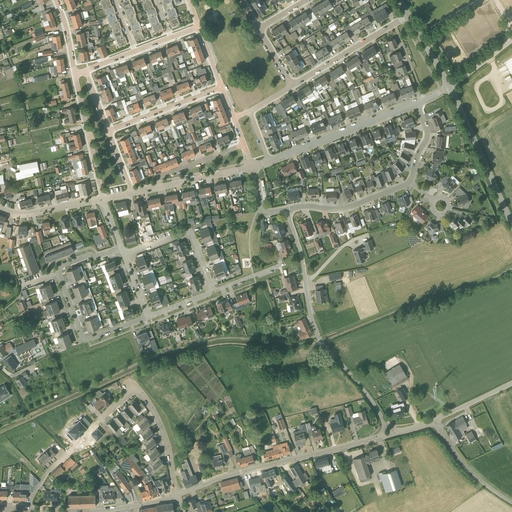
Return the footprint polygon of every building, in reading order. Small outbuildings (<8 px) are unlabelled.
[(76,4),(74,0),(67,3),(69,9),(80,5),(79,2),(76,4)] [(112,6),(109,0),(103,0),(101,1),(104,9),(112,6)] [(132,6),(129,0),(126,0),(121,2),(124,10),(133,6),(132,6)] [(145,10),(154,7),(150,0),(149,0),(142,3),(145,10)] [(164,9),(173,5),(171,1),(172,0),(171,0),(162,0),(163,3),(162,4),(164,9)] [(256,8),(264,3),(262,0),(255,0),(252,2),(254,5),(253,5),(255,8),(256,8)] [(327,9),(333,6),(329,0),(324,0),(322,2),(327,9)] [(370,14),(373,12),(369,6),(370,5),(368,1),(363,4),(365,6),(370,14)] [(23,10),(33,6),(31,2),(21,6),(23,10)] [(323,15),(322,13),(327,9),(322,2),(317,5),(323,15)] [(264,3),(256,8),(259,14),(268,8),(264,3)] [(116,13),(113,5),(112,6),(104,9),(107,16),(115,13),(116,13)] [(174,8),(173,5),(164,9),(165,11),(166,11),(169,17),(177,14),(175,7),(174,8)] [(318,25),(321,24),(318,19),(323,15),(317,5),(311,8),(316,16),(317,18),(314,19),(318,25)] [(136,14),(133,6),(124,10),(125,10),(128,17),(136,14)] [(157,14),(155,7),(154,7),(145,10),(145,11),(146,10),(149,17),(148,17),(148,18),(157,15),(157,14)] [(389,15),(385,8),(384,8),(379,11),(383,18),(389,15)] [(51,11),(50,9),(45,10),(40,12),(43,18),(44,21),(48,20),(54,18),(51,11)] [(71,15),(73,21),(84,17),(83,11),(71,15)] [(377,22),(383,18),(379,11),(373,15),(377,22)] [(305,23),(310,19),(306,12),(300,15),(305,23)] [(109,24),(118,21),(115,13),(107,16),(104,17),(106,25),(109,24)] [(138,22),(135,15),(136,14),(128,17),(127,18),(129,25),(139,21),(138,22)] [(171,27),(180,23),(177,16),(178,16),(177,14),(169,17),(169,19),(168,19),(171,27)] [(151,26),(159,22),(157,15),(148,18),(151,26)] [(299,26),(305,23),(300,15),(295,18),(299,26)] [(372,23),(367,16),(361,19),(366,26),(371,23),(372,23)] [(84,17),(73,21),(75,27),(86,24),(86,21),(82,22),(81,19),(85,18),(84,17)] [(56,25),(54,18),(48,20),(50,24),(45,26),(46,30),(51,28),(51,29),(56,27),(56,25)] [(294,30),(299,26),(295,18),(289,22),(294,30)] [(366,26),(361,19),(356,23),(360,30),(366,26)] [(122,28),(119,20),(118,21),(109,24),(110,25),(110,24),(113,31),(112,31),(112,32),(121,28),(122,28)] [(142,29),(139,21),(129,25),(130,25),(131,25),(133,32),(142,29)] [(163,30),(160,22),(160,23),(159,22),(151,26),(152,26),(155,33),(163,30)] [(356,23),(350,26),(346,25),(350,31),(352,29),(355,33),(360,30),(356,23)] [(282,35),(288,31),(283,24),(277,27),(282,35)] [(347,32),(350,31),(346,25),(344,27),(343,27),(344,29),(340,32),(339,32),(345,42),(350,38),(351,38),(347,32)] [(272,30),(278,42),(284,38),(282,35),(277,27),(272,30)] [(115,39),(123,36),(121,28),(112,32),(115,39)] [(135,40),(144,37),(141,30),(142,30),(142,29),(133,32),(133,33),(132,33),(135,40)] [(77,39),(89,37),(89,34),(89,31),(76,33),(77,39)] [(345,42),(339,32),(336,34),(338,36),(335,38),(333,34),(339,45),(345,42)] [(36,42),(46,38),(44,33),(36,36),(35,37),(36,42)] [(339,45),(333,34),(330,36),(332,40),(330,41),(329,40),(326,34),(323,36),(326,41),(330,47),(332,45),(334,48),(339,45)] [(54,36),(54,35),(50,35),(51,43),(51,42),(61,41),(60,35),(54,36)] [(127,43),(125,36),(124,36),(123,36),(115,39),(115,40),(116,40),(119,47),(127,43)] [(86,42),(85,38),(90,37),(89,37),(77,39),(79,46),(90,44),(90,41),(86,42)] [(199,43),(197,37),(186,41),(184,41),(183,38),(180,39),(183,48),(189,46),(191,45),(192,46),(199,43)] [(388,41),(390,46),(385,48),(387,53),(392,51),(391,48),(397,46),(394,38),(388,41)] [(52,50),(56,49),(56,48),(62,47),(61,41),(51,42),(51,43),(52,50)] [(330,47),(326,41),(321,44),(323,47),(320,49),(324,56),(330,53),(327,48),(330,47)] [(191,52),(194,51),(201,49),(199,43),(192,46),(191,45),(189,46),(191,52)] [(99,53),(101,58),(108,55),(104,44),(97,47),(99,53)] [(180,51),(177,44),(172,46),(176,57),(182,55),(183,58),(185,57),(185,55),(184,52),(183,50),(180,51)] [(373,59),(377,57),(374,53),(377,52),(373,45),(367,49),(373,58),(373,59)] [(174,70),(173,66),(170,59),(176,57),(172,46),(166,49),(169,58),(167,59),(172,71),(174,70)] [(81,59),(88,58),(88,54),(92,53),(91,47),(86,48),(86,50),(80,51),(81,59)] [(288,61),(296,56),(291,48),(285,51),(287,54),(285,55),(288,61)] [(201,49),(194,51),(196,57),(203,54),(201,49)] [(315,50),(313,51),(314,53),(318,60),(324,56),(320,49),(317,51),(316,49),(315,50)] [(373,58),(367,49),(362,52),(366,59),(368,58),(370,60),(373,58)] [(164,60),(163,58),(163,57),(161,51),(155,53),(158,60),(159,63),(165,61),(166,65),(169,72),(166,73),(169,72),(171,71),(172,71),(167,59),(164,60)] [(401,63),(399,59),(402,58),(400,51),(389,55),(393,65),(401,63)] [(149,64),(152,70),(154,69),(152,62),(158,60),(155,53),(149,55),(152,62),(149,63),(149,64)] [(191,68),(198,65),(198,63),(199,63),(205,60),(203,54),(196,57),(192,58),(194,64),(190,65),(191,68)] [(312,67),(316,64),(310,55),(307,56),(308,58),(307,59),(312,67)] [(362,69),(358,64),(361,62),(357,55),(351,59),(357,68),(359,71),(362,69)] [(36,65),(48,61),(46,56),(35,59),(36,65)] [(291,66),(299,61),(296,56),(288,61),(291,66)] [(58,58),(57,57),(53,58),(54,65),(57,65),(64,64),(63,58),(58,58)] [(149,64),(147,65),(144,57),(138,59),(141,67),(142,69),(147,67),(152,78),(154,77),(152,70),(149,64)] [(135,69),(141,67),(138,59),(132,61),(135,69)] [(345,67),(351,77),(354,76),(351,71),(357,68),(351,59),(346,62),(347,65),(345,67)] [(291,66),(295,72),(302,67),(299,61),(291,66)] [(402,65),(401,63),(393,65),(394,68),(396,68),(399,75),(400,75),(402,75),(402,74),(408,72),(405,64),(402,65)] [(55,72),(59,72),(59,71),(65,70),(64,64),(57,65),(58,69),(55,69),(55,72)] [(121,66),(124,73),(129,70),(127,64),(121,66)] [(343,68),(341,65),(335,69),(339,75),(345,72),(349,79),(351,77),(345,67),(343,68)] [(119,78),(125,76),(124,73),(121,66),(115,68),(117,73),(114,74),(116,77),(118,83),(121,82),(119,78)] [(187,71),(185,66),(184,66),(180,68),(177,69),(178,71),(184,69),(185,74),(187,77),(181,79),(182,83),(185,90),(191,87),(187,78),(190,77),(188,73),(188,71),(187,71)] [(203,75),(201,69),(200,66),(196,68),(202,83),(208,81),(205,74),(203,75)] [(191,80),(193,79),(196,85),(202,83),(196,68),(199,76),(193,78),(190,70),(188,71),(188,73),(190,77),(191,80)] [(341,79),(339,75),(335,69),(329,72),(333,79),(336,77),(338,81),(341,79)] [(168,96),(174,94),(171,86),(173,85),(173,84),(169,72),(166,73),(169,83),(164,85),(164,86),(165,89),(168,96)] [(99,84),(106,81),(110,80),(108,74),(97,78),(99,84)] [(324,89),(328,86),(326,83),(328,82),(324,75),(319,79),(324,89)] [(405,87),(408,95),(412,94),(415,93),(412,85),(408,86),(405,79),(409,78),(408,75),(402,77),(403,80),(406,87),(405,87)] [(65,82),(64,79),(61,80),(63,90),(69,88),(67,81),(65,82)] [(324,89),(319,79),(313,82),(315,85),(313,87),(319,97),(322,101),(324,100),(319,92),(323,90),(324,89)] [(108,87),(106,81),(99,84),(101,90),(108,87)] [(179,92),(185,90),(182,83),(176,85),(179,92)] [(129,87),(126,88),(127,89),(127,91),(133,88),(135,95),(136,98),(139,97),(135,86),(135,85),(129,87)] [(162,98),(168,96),(165,89),(164,86),(158,88),(157,85),(154,86),(157,92),(159,91),(162,98)] [(308,85),(302,88),(306,95),(308,97),(309,98),(314,95),(316,98),(319,97),(313,87),(310,88),(308,85)] [(104,95),(113,92),(111,86),(108,87),(101,90),(104,95)] [(151,102),(157,100),(154,93),(157,92),(154,86),(152,87),(153,90),(151,91),(152,94),(149,96),(151,102)] [(390,102),(386,91),(380,93),(377,86),(374,87),(378,96),(381,95),(384,104),(390,102)] [(374,95),(368,97),(373,109),(379,106),(375,98),(378,96),(374,87),(371,88),(373,91),(374,95)] [(402,97),(408,95),(405,87),(399,90),(402,97)] [(63,90),(64,95),(61,95),(62,100),(65,99),(69,99),(68,96),(70,96),(69,88),(63,90)] [(307,108),(302,101),(308,97),(306,95),(302,88),(297,92),(299,95),(296,97),(302,107),(304,109),(307,108)] [(360,93),(358,88),(355,90),(357,95),(360,103),(363,102),(367,111),(373,109),(368,97),(363,99),(361,95),(360,95),(360,93)] [(390,93),(389,90),(386,91),(390,102),(396,100),(393,92),(390,93)] [(116,97),(114,91),(113,92),(104,95),(106,101),(115,97),(116,100),(122,98),(121,95),(116,97)] [(147,92),(141,95),(142,96),(145,105),(151,102),(149,96),(147,92)] [(294,98),(292,95),(286,98),(290,105),(292,107),(297,104),(300,108),(302,107),(296,97),(294,98)] [(355,116),(361,113),(357,104),(360,103),(357,95),(354,96),(356,101),(350,103),(355,116)] [(215,106),(222,103),(220,97),(210,101),(211,104),(209,105),(207,102),(204,103),(207,109),(215,106)] [(141,109),(136,98),(135,98),(131,100),(132,104),(135,111),(141,109)] [(287,116),(285,112),(292,108),(292,107),(290,105),(286,98),(281,102),(281,103),(277,105),(282,114),(284,118),(287,116)] [(126,113),(129,112),(129,113),(135,111),(132,104),(127,106),(124,99),(121,100),(122,103),(124,108),(126,114),(126,113)] [(124,108),(122,103),(119,105),(121,109),(116,112),(124,108)] [(217,111),(224,108),(222,103),(215,106),(217,111)] [(344,106),(343,103),(340,104),(343,110),(345,109),(349,118),(355,116),(350,103),(347,105),(344,106)] [(195,107),(199,117),(204,115),(203,111),(201,104),(195,107)] [(108,115),(115,112),(113,106),(105,109),(108,115)] [(75,114),(73,107),(62,109),(62,113),(68,112),(69,115),(75,114)] [(192,124),(194,123),(193,119),(199,117),(195,107),(189,109),(193,118),(190,119),(192,124)] [(122,116),(126,114),(124,108),(116,112),(115,112),(108,115),(110,120),(117,118),(117,117),(121,115),(122,116)] [(219,117),(226,114),(224,108),(217,111),(219,117)] [(336,110),(333,111),(337,123),(340,121),(341,122),(344,121),(343,120),(340,113),(337,114),(336,110)] [(192,124),(190,119),(187,120),(184,111),(178,113),(182,124),(187,122),(188,122),(189,125),(188,125),(189,129),(191,132),(194,131),(191,124),(192,124)] [(331,125),(337,123),(333,111),(330,112),(330,113),(331,116),(328,117),(331,125)] [(444,126),(439,115),(443,114),(441,111),(435,113),(436,116),(432,118),(434,123),(433,123),(434,125),(436,129),(444,126)] [(178,138),(180,137),(176,126),(182,124),(178,113),(172,115),(176,125),(173,126),(176,132),(178,138)] [(264,122),(270,120),(268,113),(261,116),(264,122)] [(309,121),(306,113),(303,114),(305,118),(307,124),(310,123),(313,132),(319,130),(315,118),(309,121)] [(65,124),(76,121),(75,114),(69,115),(70,119),(64,121),(65,124)] [(219,127),(224,125),(223,122),(228,120),(226,114),(219,117),(221,122),(218,124),(219,127)] [(404,130),(405,130),(411,127),(410,124),(414,123),(412,116),(403,120),(405,123),(402,124),(404,130)] [(171,133),(173,133),(176,132),(173,126),(170,127),(167,117),(161,120),(164,127),(165,130),(169,129),(171,133)] [(315,118),(319,130),(326,127),(323,120),(320,121),(318,117),(315,118)] [(155,122),(158,129),(164,127),(161,120),(155,122)] [(266,129),(270,127),(272,130),(273,130),(282,126),(287,124),(285,122),(273,126),(270,120),(264,122),(266,129)] [(291,125),(290,121),(286,122),(286,121),(285,122),(287,124),(288,127),(291,134),(290,134),(293,140),(293,139),(292,137),(294,136),(296,139),(302,137),(299,129),(293,131),(290,125),(291,125)] [(154,133),(150,124),(144,126),(149,139),(149,140),(155,138),(156,141),(159,140),(158,137),(156,132),(154,133)] [(219,128),(220,132),(231,128),(230,124),(219,128)] [(392,129),(390,124),(384,127),(389,139),(392,138),(392,136),(398,134),(395,128),(392,129)] [(146,149),(144,142),(149,140),(149,139),(144,126),(138,128),(142,137),(139,138),(139,139),(140,141),(144,151),(146,149)] [(212,134),(208,126),(205,127),(207,134),(208,134),(209,137),(203,139),(202,137),(207,150),(213,148),(210,141),(213,140),(211,134),(212,134)] [(282,126),(273,130),(274,133),(268,135),(271,141),(280,138),(282,137),(279,131),(283,129),(282,126)] [(305,127),(299,129),(302,137),(308,134),(305,127)] [(411,132),(410,128),(412,127),(411,127),(405,130),(405,140),(411,139),(415,139),(416,139),(415,138),(416,137),(416,135),(415,135),(415,131),(411,132)] [(380,134),(378,129),(372,131),(375,139),(379,138),(381,145),(387,143),(383,133),(380,134)] [(445,147),(446,135),(451,135),(451,131),(442,132),(442,136),(437,136),(436,142),(437,142),(437,146),(445,147)] [(202,137),(197,139),(194,132),(191,133),(194,141),(197,140),(202,152),(207,150),(202,137)] [(222,136),(221,132),(215,135),(219,146),(225,143),(222,136)] [(68,143),(81,140),(79,133),(68,135),(68,139),(74,138),(75,141),(68,143)] [(193,141),(190,133),(187,134),(191,144),(185,146),(187,150),(190,157),(196,155),(193,148),(196,146),(194,141),(193,141)] [(369,138),(367,133),(360,136),(364,144),(365,147),(374,144),(371,137),(369,138)] [(225,143),(231,141),(228,134),(222,136),(225,143)] [(123,146),(130,143),(128,137),(120,140),(123,146)] [(271,141),(273,148),(280,145),(282,144),(282,143),(282,142),(280,138),(271,141)] [(357,143),(355,138),(348,140),(352,149),(355,148),(356,150),(362,148),(361,145),(360,142),(359,142),(357,143)] [(412,152),(413,151),(413,150),(414,148),(413,148),(414,144),(413,144),(415,139),(411,139),(405,140),(402,149),(404,149),(410,151),(412,152)] [(68,143),(70,150),(83,147),(81,140),(68,143)] [(132,148),(130,143),(123,146),(125,151),(132,148)] [(345,148),(343,143),(337,145),(340,153),(343,152),(344,155),(350,153),(348,147),(345,148)] [(184,151),(183,147),(180,148),(184,159),(190,157),(187,150),(184,151)] [(333,152),(331,147),(325,150),(328,158),(331,157),(332,160),(338,158),(336,151),(333,152)] [(132,148),(125,151),(127,157),(134,154),(132,148)] [(408,162),(409,160),(410,157),(407,154),(410,151),(404,149),(398,157),(400,159),(405,162),(406,163),(407,162),(408,162)] [(445,156),(445,152),(436,150),(435,154),(433,153),(432,161),(441,162),(442,156),(445,156)] [(179,164),(177,157),(179,157),(177,151),(174,152),(174,154),(173,154),(174,158),(171,159),(173,166),(179,164)] [(165,156),(164,152),(162,153),(168,169),(173,166),(171,159),(168,160),(166,156),(165,156)] [(321,157),(319,152),(313,154),(316,163),(315,163),(316,167),(321,165),(320,164),(326,162),(324,156),(321,157)] [(83,159),(82,153),(69,156),(69,160),(75,159),(75,158),(76,158),(78,167),(87,165),(85,158),(83,159)] [(162,163),(159,164),(162,171),(168,169),(162,153),(159,154),(161,158),(160,158),(161,161),(162,163)] [(136,157),(134,154),(127,157),(129,163),(141,158),(140,156),(136,157)] [(309,162),(307,157),(301,159),(304,167),(307,166),(310,173),(316,170),(312,161),(309,162)] [(405,162),(400,159),(398,161),(398,160),(392,165),(394,167),(397,171),(399,173),(399,172),(400,172),(402,171),(402,170),(404,168),(402,164),(404,164),(405,162)] [(21,174),(39,171),(37,161),(19,164),(21,174)] [(131,176),(139,173),(142,172),(141,166),(147,164),(146,161),(135,165),(136,168),(129,170),(131,176)] [(162,171),(159,164),(156,165),(155,161),(152,162),(156,173),(162,171)] [(284,175),(297,170),(293,162),(287,165),(282,168),(284,175)] [(424,173),(429,182),(438,177),(434,171),(437,169),(438,167),(438,164),(432,163),(431,168),(432,169),(424,173)] [(89,172),(87,165),(78,167),(78,168),(76,168),(78,176),(86,174),(86,173),(89,172)] [(397,171),(394,167),(392,168),(385,171),(388,181),(389,180),(390,181),(392,180),(392,179),(395,178),(394,174),(397,171)] [(380,186),(382,185),(385,183),(384,182),(387,180),(383,171),(380,172),(381,174),(374,177),(377,184),(378,186),(379,186),(380,186)] [(133,182),(141,179),(139,173),(131,176),(133,182)] [(374,177),(373,174),(370,175),(370,180),(366,182),(369,190),(375,187),(374,185),(377,184),(377,185),(377,184),(374,177)] [(450,192),(457,186),(454,183),(455,182),(447,175),(438,180),(442,183),(442,184),(445,188),(446,187),(447,188),(447,189),(450,192)] [(241,192),(243,191),(241,179),(235,181),(237,189),(240,188),(241,192)] [(366,189),(362,179),(354,182),(354,183),(358,194),(364,192),(363,189),(366,188),(366,189)] [(76,191),(79,190),(90,187),(88,181),(75,185),(76,191)] [(220,184),(222,196),(228,194),(225,183),(220,184)] [(355,193),(351,183),(348,184),(348,189),(344,191),(347,198),(352,196),(351,194),(354,192),(355,193)] [(222,196),(220,184),(214,185),(217,197),(222,196)] [(319,198),(319,193),(322,192),(322,185),(318,185),(318,189),(308,189),(308,197),(312,197),(312,198),(319,198)] [(204,187),(207,197),(207,199),(213,198),(210,186),(204,187)] [(294,200),(300,199),(299,194),(302,193),(301,186),(297,187),(298,190),(288,192),(289,200),(294,199),(294,200)] [(81,196),(91,193),(90,187),(79,190),(81,196)] [(341,194),(339,187),(334,189),(334,188),(326,188),(326,192),(326,200),(333,200),(337,200),(337,195),(341,194)] [(467,194),(459,187),(455,192),(458,195),(458,194),(459,194),(460,195),(460,196),(456,197),(458,205),(462,204),(464,204),(465,203),(469,202),(467,194)] [(63,200),(69,199),(67,188),(61,190),(63,200)] [(196,197),(194,189),(188,191),(190,198),(190,201),(197,199),(196,197)] [(57,201),(63,200),(61,190),(55,191),(57,201)] [(182,203),(186,202),(186,199),(190,198),(188,191),(182,192),(183,200),(181,200),(182,203)] [(45,202),(51,201),(50,195),(53,194),(52,192),(49,192),(49,194),(43,195),(45,202)] [(179,201),(177,193),(171,194),(172,202),(176,201),(177,204),(178,204),(179,208),(182,207),(182,203),(181,200),(179,201)] [(168,203),(172,202),(171,194),(165,196),(166,203),(164,204),(165,209),(166,213),(166,215),(169,214),(169,211),(170,210),(168,203)] [(407,197),(406,194),(403,196),(397,198),(401,207),(407,204),(409,207),(411,206),(413,201),(411,196),(407,197)] [(38,197),(37,195),(34,196),(35,199),(38,198),(39,204),(45,202),(43,195),(38,197)] [(27,207),(33,205),(32,199),(35,199),(34,196),(31,197),(31,198),(25,200),(27,207)] [(155,206),(159,205),(159,207),(164,206),(165,209),(164,204),(161,204),(160,197),(154,198),(155,206)] [(147,210),(152,209),(151,206),(155,206),(154,198),(147,199),(149,207),(146,207),(147,210)] [(20,201),(19,199),(16,200),(17,203),(20,202),(21,208),(27,207),(25,200),(20,201)] [(147,213),(147,210),(146,207),(145,204),(142,204),(141,200),(134,202),(136,211),(140,210),(140,212),(141,214),(147,213)] [(116,203),(119,215),(129,213),(126,201),(116,203)] [(389,203),(388,202),(381,205),(382,207),(380,208),(381,212),(389,209),(388,213),(394,213),(395,203),(391,202),(389,203)] [(422,222),(427,216),(424,213),(425,212),(417,205),(412,212),(414,214),(413,215),(422,222)] [(374,210),(373,209),(368,211),(368,210),(363,211),(366,220),(370,219),(370,220),(376,217),(376,219),(380,218),(377,209),(374,210)] [(89,225),(97,224),(94,212),(86,213),(89,225)] [(356,214),(355,214),(353,215),(349,217),(351,222),(348,223),(348,224),(349,227),(353,226),(360,224),(356,214)] [(81,221),(79,215),(73,216),(75,225),(79,225),(80,227),(85,226),(84,220),(81,221)] [(459,218),(457,216),(457,215),(448,225),(449,224),(451,227),(450,227),(451,227),(454,229),(458,225),(461,227),(466,222),(468,225),(472,221),(467,215),(464,219),(461,216),(462,216),(462,215),(459,218)] [(68,224),(67,217),(60,219),(63,232),(73,230),(71,223),(68,224)] [(346,224),(343,218),(339,219),(339,220),(337,221),(337,222),(334,223),(337,230),(336,231),(338,235),(342,233),(341,232),(348,230),(347,229),(350,228),(349,227),(348,224),(346,224)] [(323,231),(324,235),(330,233),(329,232),(329,231),(329,229),(330,228),(327,221),(324,222),(323,220),(316,223),(320,232),(323,231)] [(50,224),(49,221),(42,223),(44,233),(50,232),(55,231),(54,223),(50,224)] [(210,221),(206,222),(207,224),(201,226),(202,229),(199,230),(202,236),(201,236),(214,231),(210,221)] [(306,236),(313,233),(308,221),(301,223),(306,236)] [(282,228),(280,222),(272,224),(276,237),(286,234),(284,227),(282,228)] [(445,229),(444,222),(440,223),(440,224),(437,224),(434,224),(431,222),(426,227),(431,233),(439,231),(439,230),(441,229),(442,230),(445,229)] [(102,238),(107,236),(103,224),(98,227),(102,238)] [(147,231),(143,232),(145,241),(152,239),(151,235),(154,234),(152,226),(151,224),(146,226),(147,231)] [(27,233),(27,226),(19,226),(19,237),(23,237),(23,236),(26,236),(26,233),(27,233)] [(214,231),(201,236),(201,237),(202,236),(204,242),(206,241),(207,244),(217,240),(218,240),(214,231)] [(330,234),(329,234),(330,235),(333,243),(334,248),(339,246),(337,241),(334,232),(330,234)] [(289,243),(287,239),(280,242),(282,248),(281,248),(283,256),(290,254),(289,251),(291,250),(290,246),(289,243)] [(353,250),(358,263),(365,260),(362,251),(367,250),(373,248),(371,239),(364,242),(366,246),(361,248),(353,250)] [(179,243),(178,240),(179,240),(172,242),(174,248),(176,247),(178,250),(188,246),(186,242),(186,243),(185,241),(179,243)] [(217,240),(207,244),(209,247),(206,248),(208,254),(217,251),(221,249),(217,240)] [(61,245),(65,255),(74,251),(70,241),(61,245)] [(23,257),(32,253),(33,253),(29,244),(19,248),(23,257)] [(52,248),(56,258),(65,255),(61,245),(52,248)] [(189,250),(188,246),(178,250),(179,253),(176,254),(179,260),(185,257),(183,254),(189,251),(189,250)] [(43,252),(47,262),(56,258),(52,248),(43,252)] [(220,259),(217,251),(208,254),(211,260),(213,259),(214,262),(220,259)] [(147,257),(145,252),(137,255),(138,258),(135,259),(137,265),(149,260),(147,256),(147,257)] [(26,266),(36,262),(33,253),(32,253),(23,257),(26,266)] [(183,264),(184,267),(194,263),(193,260),(192,260),(192,258),(186,260),(185,257),(179,260),(177,260),(178,264),(180,265),(183,264)] [(108,273),(114,271),(113,268),(117,267),(116,263),(115,259),(112,260),(112,261),(105,264),(108,273)] [(214,272),(223,268),(227,267),(225,262),(222,263),(220,259),(214,262),(215,264),(213,265),(215,271),(214,271),(214,272)] [(152,269),(149,260),(137,265),(140,271),(142,270),(143,273),(149,270),(152,269)] [(26,266),(29,275),(39,271),(36,262),(26,266)] [(191,275),(190,271),(196,269),(195,267),(196,267),(194,263),(184,267),(186,272),(182,273),(183,278),(185,277),(191,275)] [(69,276),(80,272),(77,265),(72,267),(71,268),(72,269),(67,271),(69,276)] [(221,279),(227,277),(223,268),(214,272),(215,272),(217,277),(220,276),(221,279)] [(144,282),(153,279),(149,270),(143,273),(144,275),(142,276),(144,282)] [(115,274),(114,271),(108,273),(112,282),(122,278),(121,274),(120,274),(119,272),(115,274)] [(81,275),(80,272),(69,276),(71,281),(78,279),(79,281),(78,282),(85,279),(83,274),(81,275)] [(192,278),(191,275),(185,277),(187,282),(190,281),(191,285),(201,281),(200,277),(199,277),(198,275),(192,278)] [(287,290),(297,288),(294,275),(284,278),(287,290)] [(115,291),(121,289),(120,286),(124,285),(123,283),(124,282),(122,278),(112,282),(115,291)] [(86,282),(85,279),(78,282),(79,282),(80,284),(73,287),(75,292),(86,288),(84,283),(86,282)] [(156,288),(153,279),(144,282),(146,288),(149,287),(150,290),(156,288)] [(198,292),(197,289),(202,286),(202,284),(203,284),(201,281),(191,285),(192,288),(190,289),(192,294),(199,292),(199,291),(198,292)] [(37,289),(39,288),(41,293),(52,289),(50,283),(43,286),(42,284),(43,283),(36,285),(37,289)] [(324,289),(323,285),(315,286),(316,289),(315,289),(317,302),(322,301),(325,301),(324,289)] [(87,294),(86,288),(75,292),(77,298),(84,295),(85,298),(84,298),(91,296),(90,293),(87,294)] [(150,300),(159,297),(156,288),(150,290),(151,293),(149,294),(151,300),(150,300)] [(41,299),(42,302),(49,299),(48,300),(47,297),(54,294),(52,289),(41,293),(43,298),(41,299)] [(122,292),(121,289),(115,291),(118,300),(129,296),(127,292),(126,292),(126,290),(122,292)] [(250,300),(246,292),(242,294),(242,293),(240,294),(236,296),(238,302),(234,303),(234,304),(236,309),(237,310),(241,308),(239,304),(250,300)] [(24,300),(25,300),(23,295),(21,296),(23,300),(19,302),(22,309),(27,307),(24,300)] [(92,299),(91,296),(84,298),(84,299),(85,298),(86,301),(79,303),(81,309),(92,305),(90,300),(92,299)] [(122,309),(128,306),(127,304),(130,302),(130,300),(129,296),(118,300),(122,309)] [(299,304),(298,296),(289,298),(291,311),(301,309),(301,304),(299,304)] [(157,308),(163,306),(159,297),(150,300),(151,300),(153,306),(156,305),(157,308)] [(49,303),(48,300),(49,300),(49,299),(42,302),(43,305),(45,304),(47,309),(58,305),(56,300),(49,303)] [(231,305),(229,300),(225,301),(225,300),(218,303),(219,307),(218,308),(220,311),(221,311),(225,310),(225,311),(231,308),(232,310),(236,309),(234,304),(231,305)] [(54,316),(53,313),(60,311),(58,305),(47,309),(49,314),(47,315),(48,318),(54,316)] [(93,310),(92,305),(81,309),(83,314),(90,311),(91,314),(90,315),(97,312),(96,309),(93,310)] [(129,309),(128,306),(122,309),(125,318),(133,315),(133,316),(136,315),(135,311),(134,311),(132,308),(129,309)] [(200,322),(206,319),(214,316),(210,306),(200,310),(200,312),(196,313),(200,322)] [(98,315),(97,312),(90,315),(91,315),(92,317),(85,320),(87,325),(98,321),(96,316),(98,315)] [(55,319),(54,316),(48,318),(49,322),(51,321),(53,326),(64,322),(62,316),(55,319)] [(177,319),(179,326),(177,327),(179,334),(184,332),(185,330),(184,326),(186,325),(187,327),(193,324),(190,316),(185,317),(185,316),(177,319)] [(299,333),(302,340),(312,335),(304,317),(298,320),(299,322),(303,331),(302,332),(299,333)] [(94,330),(100,328),(98,321),(87,325),(88,331),(94,329),(94,330)] [(60,333),(59,330),(66,327),(64,322),(53,326),(55,331),(52,332),(54,335),(61,332),(60,333)] [(174,330),(172,323),(166,325),(165,325),(165,324),(159,327),(162,335),(166,334),(166,335),(167,335),(168,335),(169,335),(170,334),(170,333),(170,332),(174,330)] [(140,351),(144,349),(142,345),(140,341),(144,340),(149,338),(146,331),(137,335),(138,338),(135,339),(140,351)] [(61,336),(60,333),(61,332),(54,335),(55,338),(57,337),(59,342),(70,338),(68,333),(61,336)] [(65,349),(64,346),(72,344),(70,338),(59,342),(61,347),(58,348),(59,351),(67,349),(67,348),(65,349)] [(18,353),(37,345),(34,339),(16,347),(18,353)] [(13,348),(10,342),(3,346),(2,344),(0,345),(0,355),(7,351),(7,352),(13,348)] [(8,367),(10,371),(18,365),(11,355),(4,360),(8,367)] [(408,378),(407,377),(409,375),(406,371),(405,372),(399,364),(385,373),(394,387),(408,378)] [(20,387),(26,383),(24,379),(28,376),(25,372),(21,375),(22,376),(16,380),(20,387)] [(0,397),(2,396),(4,400),(8,397),(6,394),(9,392),(5,384),(0,387),(0,397)] [(403,401),(408,398),(403,388),(397,391),(403,401)] [(107,405),(112,400),(109,396),(110,395),(108,393),(107,393),(106,392),(100,398),(101,398),(94,404),(93,405),(90,403),(87,406),(92,413),(93,412),(92,412),(97,407),(100,410),(106,404),(107,405)] [(139,405),(134,400),(129,405),(130,406),(128,408),(134,415),(138,411),(140,412),(143,410),(142,409),(144,407),(146,408),(141,402),(141,403),(139,405)] [(399,416),(406,414),(403,407),(404,406),(403,402),(398,404),(399,407),(392,409),(393,414),(397,413),(399,416)] [(126,407),(125,407),(123,409),(123,410),(122,411),(123,412),(120,414),(126,421),(131,417),(135,421),(138,419),(134,415),(128,408),(127,407),(126,407)] [(365,414),(364,410),(358,412),(359,416),(353,418),(355,426),(368,422),(366,414),(365,414)] [(118,414),(118,413),(116,416),(114,417),(115,418),(113,420),(119,427),(123,423),(127,428),(130,425),(126,421),(120,414),(119,413),(118,414)] [(342,420),(340,413),(335,414),(337,422),(331,423),(333,431),(340,429),(341,430),(344,429),(342,420)] [(68,430),(64,433),(71,441),(75,437),(76,438),(80,434),(81,435),(84,432),(83,431),(92,423),(84,415),(80,419),(79,418),(75,422),(76,422),(72,426),(71,425),(67,429),(68,430)] [(451,433),(458,429),(457,428),(467,423),(463,416),(446,426),(451,433)] [(144,417),(142,418),(140,420),(137,423),(141,428),(136,432),(139,434),(140,433),(146,428),(147,427),(151,424),(151,423),(151,422),(149,420),(148,420),(147,419),(146,420),(144,417)] [(286,427),(283,418),(276,420),(280,429),(286,427)] [(113,420),(112,419),(107,424),(108,425),(105,427),(111,434),(116,430),(120,434),(123,432),(119,427),(113,420)] [(149,430),(147,427),(146,428),(140,433),(144,438),(140,442),(142,445),(144,443),(151,437),(155,434),(150,429),(149,430)] [(98,428),(91,434),(97,441),(104,435),(98,428)] [(190,440),(193,437),(186,428),(182,431),(190,440)] [(316,429),(312,430),(315,441),(316,441),(316,439),(322,437),(320,428),(316,429)] [(303,429),(293,432),(297,446),(304,444),(303,441),(306,440),(303,429)] [(455,440),(462,436),(458,429),(451,433),(455,440)] [(472,431),(466,434),(471,443),(477,439),(472,431)] [(153,440),(151,437),(144,443),(148,448),(143,452),(146,454),(147,453),(154,447),(158,444),(157,443),(158,442),(155,440),(154,439),(153,440)] [(230,456),(233,456),(231,450),(232,450),(227,438),(223,439),(228,451),(228,452),(230,456)] [(493,450),(503,445),(502,441),(491,446),(493,450)] [(223,455),(228,452),(228,451),(224,443),(219,446),(223,455)] [(278,452),(279,456),(291,453),(289,445),(288,445),(282,447),(281,444),(277,445),(279,452),(278,452)] [(255,451),(253,445),(249,446),(250,449),(243,451),(245,456),(247,464),(255,462),(253,457),(254,457),(253,456),(252,452),(255,451)] [(273,449),(263,452),(265,460),(279,456),(278,452),(279,452),(277,445),(272,446),(273,449)] [(154,447),(147,453),(151,458),(146,462),(149,465),(150,463),(157,457),(161,454),(157,449),(156,450),(154,447)] [(56,454),(52,449),(48,452),(47,451),(38,459),(44,464),(49,460),(50,460),(56,454)] [(362,461),(365,460),(367,464),(370,463),(369,459),(379,456),(377,449),(369,452),(370,454),(360,457),(362,461)] [(93,453),(100,465),(102,464),(95,452),(93,453)] [(359,453),(348,457),(350,465),(362,462),(362,461),(360,457),(359,453)] [(242,457),(241,454),(235,455),(236,459),(237,463),(240,463),(241,465),(247,464),(245,456),(242,457)] [(209,461),(211,467),(215,466),(216,469),(220,468),(220,467),(223,466),(223,464),(226,463),(224,458),(221,459),(220,455),(215,456),(216,460),(214,460),(213,460),(209,461)] [(127,471),(131,468),(136,463),(130,456),(121,464),(127,471)] [(66,471),(72,465),(75,462),(70,457),(67,459),(61,465),(60,464),(51,473),(56,478),(65,470),(66,471)] [(149,465),(146,467),(150,472),(152,475),(165,464),(164,463),(165,462),(162,460),(162,461),(160,459),(159,460),(157,457),(150,463),(149,465)] [(330,464),(329,464),(327,457),(315,460),(317,467),(321,466),(322,471),(331,469),(330,464)] [(188,461),(190,467),(198,464),(196,458),(188,461)] [(145,476),(147,475),(146,474),(136,463),(131,468),(141,480),(142,480),(144,484),(146,490),(141,492),(143,499),(151,497),(147,483),(149,483),(148,482),(145,476)] [(347,463),(341,466),(347,477),(353,474),(347,463)] [(302,474),(297,464),(290,468),(296,478),(292,481),(296,486),(306,480),(304,476),(307,474),(306,472),(302,474)] [(193,475),(190,467),(181,471),(184,479),(183,479),(186,487),(199,482),(196,474),(193,475)] [(273,485),(270,478),(276,476),(274,469),(262,473),(264,480),(265,480),(268,487),(273,485)] [(380,479),(380,478),(384,490),(401,485),(395,469),(384,472),(384,470),(378,472),(380,479)] [(127,492),(132,487),(119,470),(113,475),(127,492)] [(295,492),(297,490),(286,475),(282,478),(288,486),(291,491),(293,489),(295,492)] [(159,479),(159,480),(153,482),(156,486),(160,494),(161,493),(159,489),(162,488),(162,487),(163,487),(164,490),(168,488),(167,488),(169,487),(167,481),(168,481),(166,477),(159,479)] [(224,492),(243,487),(242,481),(239,482),(238,477),(220,482),(223,491),(224,492)] [(256,491),(255,486),(261,485),(259,477),(249,479),(250,487),(251,487),(252,492),(256,491)] [(152,487),(150,482),(149,483),(147,483),(151,497),(160,494),(156,486),(152,487)] [(30,492),(30,484),(20,484),(20,491),(19,499),(26,499),(27,492),(30,492)] [(10,491),(11,485),(6,485),(6,486),(1,486),(1,490),(1,498),(7,498),(7,490),(10,491)] [(19,499),(20,491),(15,490),(15,486),(11,485),(10,491),(13,491),(13,498),(19,499)] [(61,495),(61,485),(58,485),(57,492),(45,491),(45,499),(48,500),(57,501),(57,495),(61,495)] [(336,497),(345,491),(342,485),(332,491),(336,497)] [(113,487),(113,491),(108,491),(108,501),(109,501),(109,500),(115,500),(115,496),(116,496),(116,498),(120,498),(122,496),(116,486),(113,487)] [(99,488),(99,496),(102,496),(103,502),(108,501),(108,491),(108,489),(105,489),(104,488),(99,488)] [(69,507),(96,506),(95,495),(68,495),(69,507)] [(195,502),(194,498),(188,501),(190,508),(191,508),(192,511),(198,508),(199,511),(204,510),(211,508),(211,506),(209,501),(200,504),(199,501),(195,502)] [(172,503),(157,505),(157,506),(158,511),(173,511),(174,511),(172,503)]
